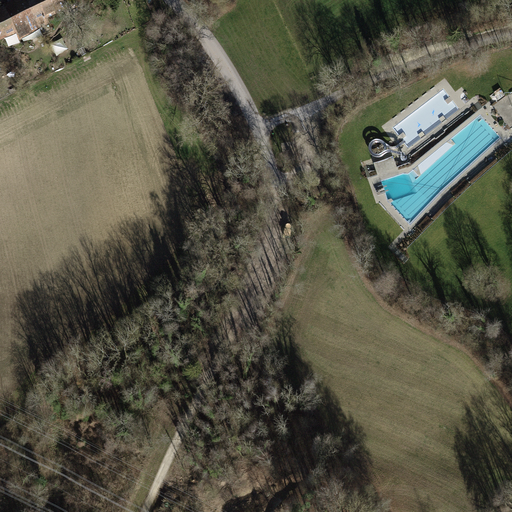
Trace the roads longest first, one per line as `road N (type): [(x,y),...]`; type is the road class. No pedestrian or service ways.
road 1 (track): [(145,511),(272,253)]
road 2 (residential): [(272,253),(273,178),(259,126),(170,0)]
